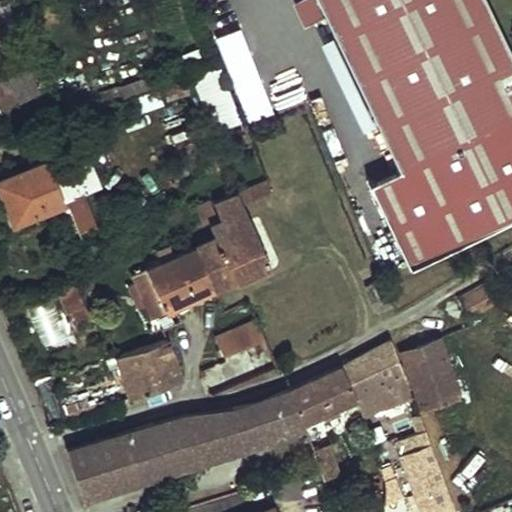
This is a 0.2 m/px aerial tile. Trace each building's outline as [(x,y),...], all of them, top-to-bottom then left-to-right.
[(290,0),(300,22),(322,11),(317,0),(290,0)] [(317,0),(322,11),(396,167),(367,181),(406,266),(511,214),(511,59),(484,0),(317,0)] [(217,63),(189,73),(210,130),(238,121),(217,63)] [(0,76),(0,104),(13,99),(4,74),(0,76)] [(183,76),(159,84),(164,100),(189,91),(183,76)] [(156,86),(126,96),(132,112),(161,102),(156,86)] [(251,145),(242,125),(227,131),(231,140),(230,141),(235,150),(251,145)] [(45,158),(0,174),(0,193),(10,219),(80,191),(75,178),(65,182),(62,175),(52,178),(45,158)] [(236,188),(240,197),(268,186),(265,177),(236,188)] [(268,262),(240,197),(236,188),(212,197),(218,214),(208,219),(215,236),(195,246),(211,288),(268,262)] [(83,199),(67,206),(78,233),(94,226),(83,199)] [(209,200),(194,205),(201,220),(215,214),(209,200)] [(160,260),(173,255),(168,243),(155,250),(160,260)] [(211,288),(195,246),(173,255),(160,260),(131,272),(150,315),(164,309),(178,303),(211,288)] [(380,277),(364,284),(376,311),(392,304),(380,277)] [(69,299),(80,294),(74,281),(57,288),(66,310),(72,308),(69,299)] [(482,285),(461,296),(470,313),(491,302),(482,285)] [(80,294),(69,299),(72,308),(77,320),(89,316),(80,294)] [(169,320),(183,315),(178,303),(164,309),(169,320)] [(199,368),(206,395),(278,365),(256,315),(213,333),(217,348),(218,356),(216,362),(199,368)] [(407,330),(394,333),(400,351),(430,432),(432,431),(434,436),(440,434),(439,429),(467,418),(439,336),(414,346),(407,330)] [(168,336),(117,353),(121,367),(115,369),(120,382),(125,380),(131,396),(183,379),(168,336)] [(388,336),(288,385),(301,419),(374,385),(378,393),(387,403),(409,395),(388,336)] [(184,411),(64,445),(80,495),(244,445),(242,440),(301,419),(288,385),(259,399),(199,412),(184,411)] [(90,410),(107,404),(104,397),(87,403),(90,410)] [(425,511),(455,511),(436,462),(411,471),(425,511)] [(269,477),(271,483),(278,481),(275,475),(269,477)] [(250,511),(274,511),(271,503),(250,511)]
